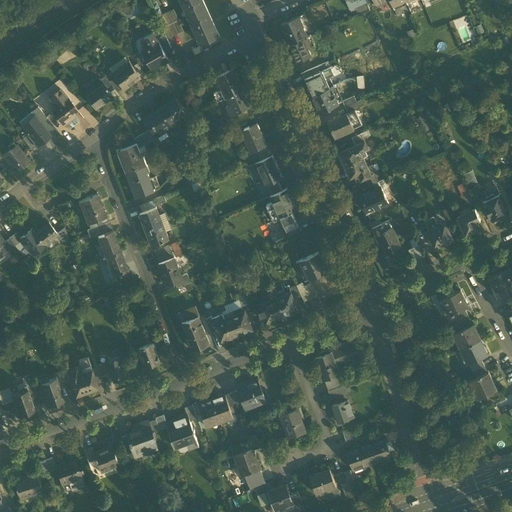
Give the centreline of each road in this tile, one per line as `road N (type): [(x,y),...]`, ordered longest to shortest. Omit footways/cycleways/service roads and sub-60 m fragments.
road 1 (residential): [(252,41),(369,309)]
road 2 (residential): [(95,133),(187,380)]
road 3 (residential): [(369,309),(418,481),(436,504)]
road 4 (residential): [(0,445),(187,380)]
road 5 (residential): [(187,380),(369,309)]
road 6 (residential): [(95,133),(156,86),(252,41)]
